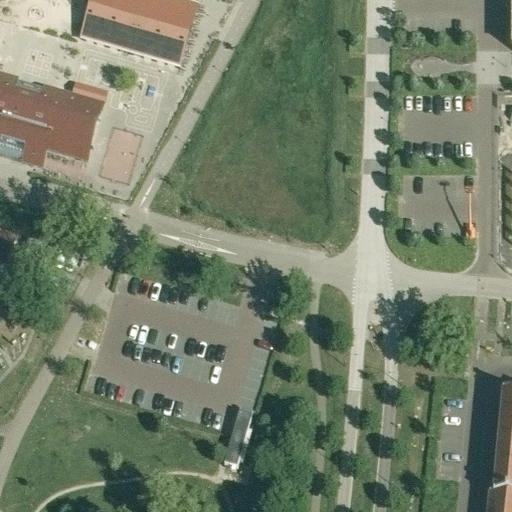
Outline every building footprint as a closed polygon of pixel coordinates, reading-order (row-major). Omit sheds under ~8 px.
[(164,0),(85,0),(75,38),(170,66),(187,7),(164,0)] [(0,156),(32,166),(41,169),(47,150),(87,162),(102,110),(0,79),(0,156)] [(106,96),(75,87),(72,98),(103,107),(106,96)] [(0,261),(9,264),(16,239),(0,234),(0,261)] [(511,398),(503,397),(500,423),(511,423),(511,398)] [(511,423),(500,423),(498,448),(511,448),(511,423)] [(511,448),(498,448),(496,472),(511,473),(511,448)] [(511,473),(496,472),(493,498),(511,500),(511,473)] [(489,497),(487,511),(511,511),(511,500),(493,498),(489,497)]
